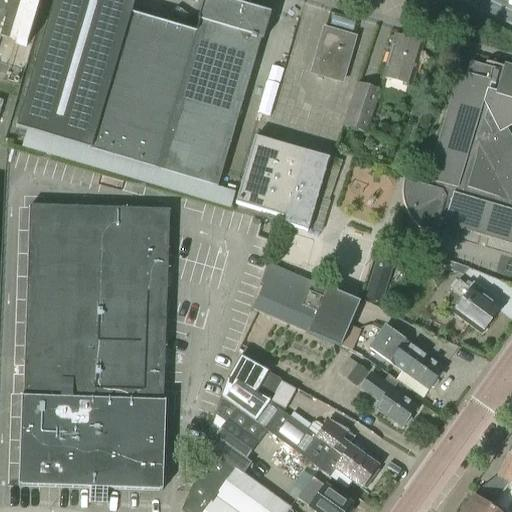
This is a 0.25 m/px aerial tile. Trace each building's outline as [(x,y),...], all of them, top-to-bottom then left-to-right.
[(8,1),(5,13),(15,16),(20,0),(6,0),(6,1),(8,1)] [(50,0),(10,136),(87,159),(89,151),(117,160),(123,143),(99,136),(100,130),(95,129),(129,16),(133,0),(50,0)] [(26,0),(14,41),(25,44),(38,0),(26,0)] [(195,35),(154,171),(215,189),(259,41),(261,41),(269,15),(243,7),(238,0),(235,0),(230,4),(217,0),(202,0),(196,22),(198,23),(194,35),(195,35)] [(129,16),(95,129),(100,130),(99,136),(123,143),(117,160),(154,171),(195,35),(194,35),(129,16)] [(323,31),(311,74),(340,83),(353,39),(323,31)] [(393,37),(380,80),(409,88),(421,46),(393,37)] [(401,189),(401,193),(401,198),(402,203),(403,207),(404,211),(406,216),(409,219),(411,223),(414,226),(418,229),(422,232),(426,234),(430,236),(434,237),(435,236),(434,236),(438,220),(445,222),(444,226),(511,245),(511,157),(510,155),(509,151),(507,147),(505,142),(502,134),(511,128),(511,65),(511,66),(510,69),(489,63),(488,67),(474,63),(470,75),(459,72),(458,75),(427,181),(430,182),(428,189),(404,182),(405,181),(403,181),(402,184),(401,189)] [(355,85),(342,127),(365,134),(378,93),(355,85)] [(253,138),(233,205),(284,220),(282,226),(287,227),(306,233),(327,160),(265,142),(266,139),(255,136),(255,138),(253,138)] [(16,485),(16,487),(88,489),(87,504),(106,504),(106,490),(157,492),(160,492),(163,403),(161,403),(164,303),(168,213),(74,209),(28,207),(24,316),(22,361),(22,380),(22,383),(21,398),(19,398),(16,485)] [(377,236),(375,246),(429,262),(432,252),(377,236)] [(262,285),(251,310),(257,312),(338,348),(358,304),(356,304),(275,267),(268,264),(259,284),(262,285)] [(451,294),(442,307),(480,335),(498,311),(479,298),(482,294),(472,286),(468,290),(457,282),(449,292),(451,294)] [(383,329),(368,350),(395,370),(427,392),(429,388),(432,389),(436,383),(435,381),(442,370),(413,350),(383,329)] [(247,350),(241,360),(265,375),(269,377),(275,366),(247,350)] [(226,380),(222,399),(266,433),(322,473),(328,478),(333,471),(360,490),(361,487),(364,490),(372,479),(377,472),(374,469),(375,468),(348,448),(340,442),(347,432),(329,419),(324,426),(317,421),(311,423),(305,431),(267,404),(267,403),(254,394),(265,375),(241,360),(238,359),(226,380)] [(356,387),(365,373),(347,361),(338,375),(356,387)] [(369,376),(360,390),(379,404),(374,411),(400,429),(415,408),(369,376)] [(226,422),(205,452),(237,473),(266,433),(222,399),(218,416),(226,422)] [(511,448),(498,477),(511,483),(511,448)] [(205,452),(186,497),(205,511),(204,511),(290,511),(287,510),(288,509),(237,473),(205,452)] [(301,458),(291,470),(303,481),(313,470),(301,458)] [(310,480),(295,500),(311,511),(344,511),(348,507),(324,489),(323,490),(310,480)] [(473,499),(463,511),(504,511),(493,504),(489,510),(473,499)]
